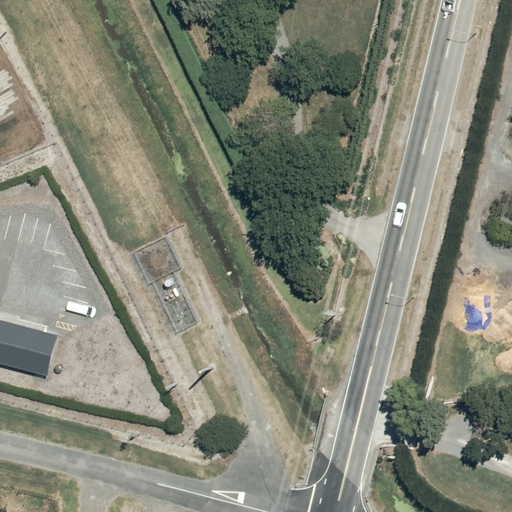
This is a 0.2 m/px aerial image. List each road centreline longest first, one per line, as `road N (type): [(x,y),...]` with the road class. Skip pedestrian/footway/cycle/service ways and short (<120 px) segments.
road 1 (tertiary): [(459,0),(336,511)]
road 2 (unclassified): [(0,434),(272,511)]
